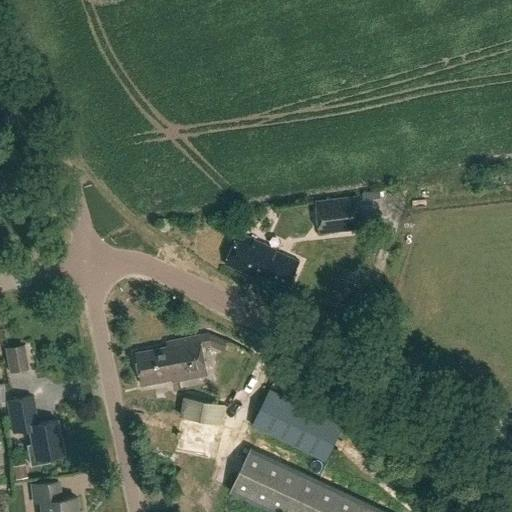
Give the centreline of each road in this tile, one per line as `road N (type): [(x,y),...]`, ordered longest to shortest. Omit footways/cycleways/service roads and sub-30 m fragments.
road 1 (tertiary): [(511,444),(158,270),(85,261)]
road 2 (unclassified): [(136,511),(85,261)]
road 3 (tertiary): [(85,261),(70,182),(0,88)]
